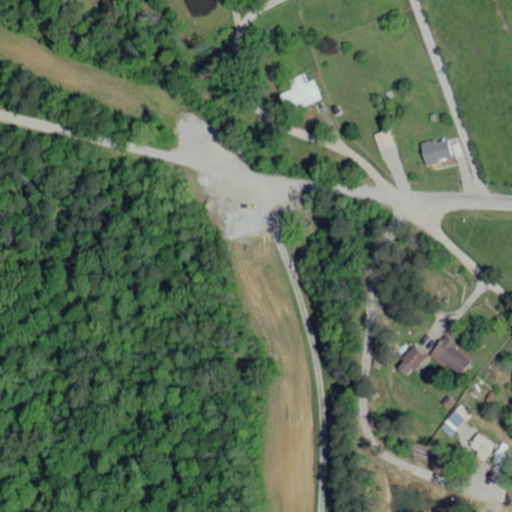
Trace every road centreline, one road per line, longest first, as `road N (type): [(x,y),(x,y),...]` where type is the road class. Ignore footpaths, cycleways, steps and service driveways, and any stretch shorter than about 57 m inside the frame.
road 1 (track): [(413,197),(234,173),(0,111)]
road 2 (residential): [(413,197),(427,227),(511,303)]
